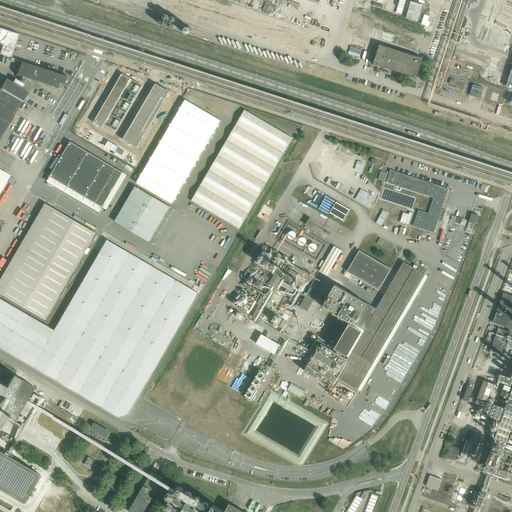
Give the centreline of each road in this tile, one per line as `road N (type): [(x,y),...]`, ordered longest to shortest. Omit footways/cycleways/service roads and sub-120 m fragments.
road 1 (secondary): [(10,0),(511,166)]
road 2 (unclassified): [(392,511),(511,183)]
road 3 (unknown): [(169,457),(185,434),(246,463),(304,470),(346,456),(400,419),(427,418)]
